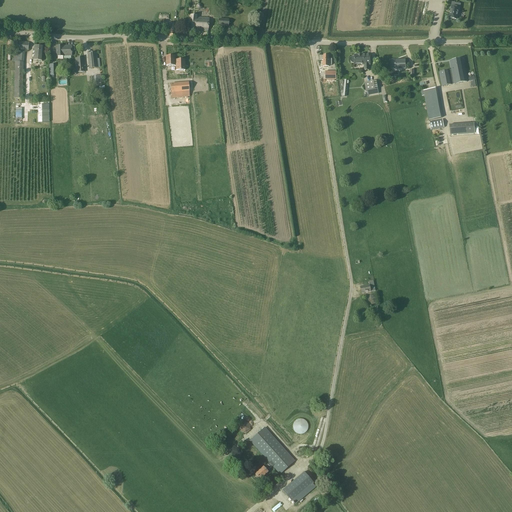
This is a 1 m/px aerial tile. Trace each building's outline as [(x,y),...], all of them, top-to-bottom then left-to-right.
[(460,4),(456,3),(456,7),(451,6),(449,18),(457,20),(460,4)] [(195,31),(195,30),(207,32),(209,18),(196,17),(196,16),(190,15),(189,30),(195,31)] [(29,43),(18,42),(17,50),(28,51),(29,43)] [(34,46),(33,61),(42,61),(43,47),(34,46)] [(56,57),(64,56),(64,59),(71,59),(71,56),(72,56),(71,46),(56,46),(56,57)] [(15,62),(14,99),(23,99),(23,62),(24,62),(25,52),(13,51),(12,61),(15,62)] [(96,52),(88,53),(89,69),(98,68),(96,52)] [(329,66),(329,65),(332,65),(332,59),(329,59),(329,55),(323,55),(323,56),(319,56),(319,60),(323,60),(323,66),(329,66)] [(355,55),(355,56),(353,56),(352,57),(351,58),(350,60),(350,62),(352,63),(354,64),(355,64),(363,64),(363,65),(364,65),(364,70),(369,70),(369,65),(370,65),(370,55),(355,55)] [(166,66),(174,66),(175,66),(176,71),(185,70),(185,60),(175,60),(174,60),(174,56),(166,56),(166,66)] [(76,73),(85,72),(84,58),(75,58),(76,73)] [(442,87),(454,84),(467,81),(463,59),(450,61),(452,70),(439,73),(442,87)] [(406,69),(405,60),(392,60),(392,69),(406,69)] [(325,80),(336,80),(336,71),(325,71),(325,80)] [(100,76),(91,77),(92,84),(101,83),(100,76)] [(176,77),(176,83),(170,84),(172,98),(190,97),(188,85),(188,83),(189,83),(188,76),(176,77)] [(364,83),(366,91),(367,91),(368,96),(379,94),(378,89),(377,81),(364,83)] [(431,130),(444,128),(442,118),(437,88),(424,91),(429,120),(436,119),(437,120),(429,122),(431,130)] [(466,91),(447,91),(448,97),(451,97),(451,102),(466,102),(466,91)] [(474,123),(449,125),(450,135),(475,133),(474,123)] [(360,287),(362,294),(371,292),(376,291),(374,281),(369,282),(370,285),(360,287)] [(307,424),(305,422),(303,421),(300,421),(297,422),(295,425),(294,428),(295,431),(296,433),(299,435),(302,435),(305,434),(307,433),(308,430),(309,427),(307,424)] [(251,430),(249,424),(243,422),(239,426),(240,431),(246,433),(251,430)] [(249,441),(270,463),(264,468),(264,467),(256,475),(260,480),(268,473),(267,472),(273,467),(280,474),(295,461),(265,427),(249,441)] [(304,472),(282,490),(292,501),(313,483),(304,472)] [(288,511),(282,501),(271,508),(273,511),(288,511)]
